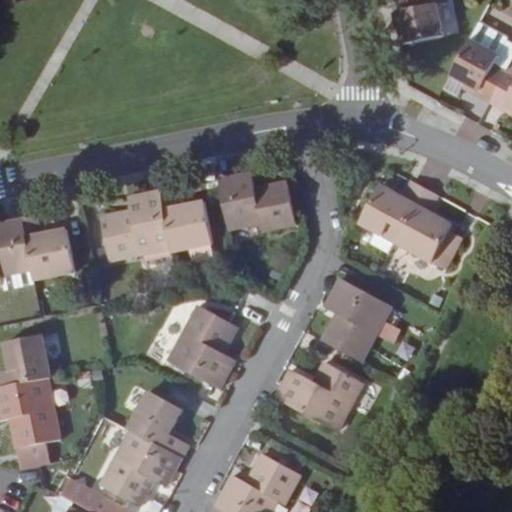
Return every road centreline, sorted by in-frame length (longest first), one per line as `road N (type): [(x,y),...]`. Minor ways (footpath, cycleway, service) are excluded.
road 1 (residential): [(303,124),(318,233),(303,293),(183,511)]
road 2 (unclassified): [(303,124),(0,182)]
road 3 (residential): [(511,183),(363,118)]
